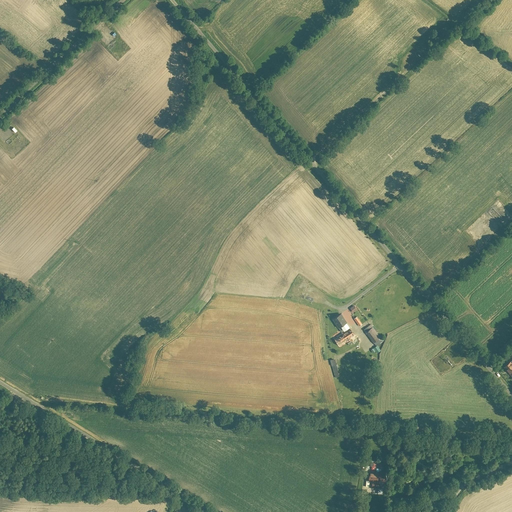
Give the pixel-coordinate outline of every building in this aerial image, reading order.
[(357,310),(353,305),(349,308),(352,313),(357,310)] [(357,338),(341,313),(333,318),(341,331),(332,336),(338,346),(349,339),(351,342),(357,338)] [(357,316),(354,318),(359,326),(367,321),(364,317),(360,320),(357,316)] [(383,340),(372,327),(364,333),(375,347),(383,340)] [(335,358),(330,360),(334,377),(340,376),(335,358)] [(511,367),(507,361),(500,367),(511,381),(511,367)] [(376,472),(367,471),(366,480),(368,480),(367,487),(372,487),(373,481),(376,481),(376,472)]
